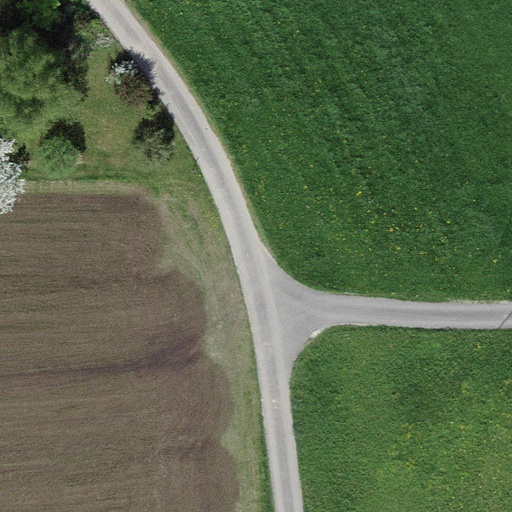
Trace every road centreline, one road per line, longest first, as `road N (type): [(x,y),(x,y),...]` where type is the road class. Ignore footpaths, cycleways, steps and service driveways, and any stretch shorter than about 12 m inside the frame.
road 1 (track): [(258,317),(158,76),(90,0)]
road 2 (track): [(280,511),(258,317)]
